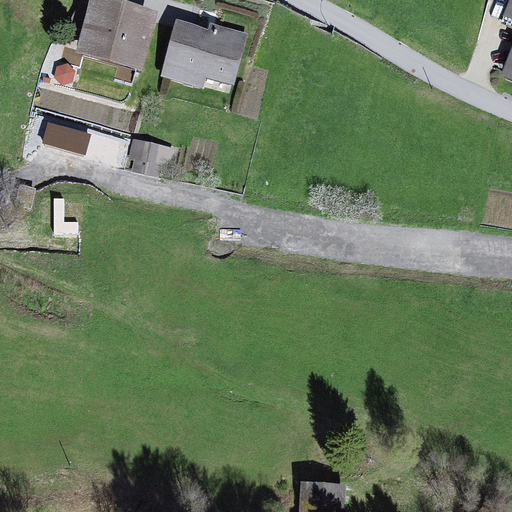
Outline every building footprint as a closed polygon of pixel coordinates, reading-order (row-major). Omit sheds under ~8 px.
[(158,24),(93,6),(78,58),(143,77),(158,24)] [(511,9),(506,26),(511,28),(511,52),(499,83),(511,88),(511,9)] [(251,45),(179,27),(166,79),(238,98),(251,45)] [(85,159),(91,139),(49,125),(42,146),(85,159)] [(169,176),(175,146),(136,138),(130,168),(169,176)] [(346,511),(347,480),(302,479),(301,511),(346,511)]
